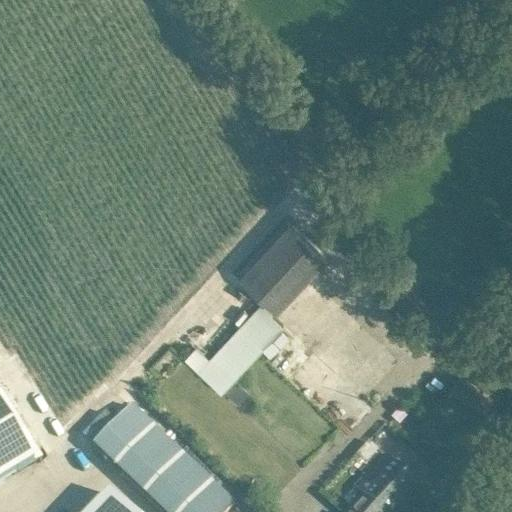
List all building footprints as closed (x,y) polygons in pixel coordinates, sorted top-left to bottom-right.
[(276,311),(326,257),(288,221),(238,275),(276,311)] [(260,304),(197,371),(220,392),(223,389),(238,403),(248,392),(234,377),(283,325),(260,304)] [(152,326),(126,322),(127,320),(107,317),(104,335),(95,334),(91,359),(125,364),(126,354),(147,357),(152,326)] [(481,416),(492,399),(458,378),(447,395),(481,416)] [(0,484),(42,458),(1,390),(0,390),(0,484)] [(131,407),(92,448),(159,511),(227,511),(234,505),(131,407)] [(351,511),(394,511),(418,487),(384,456),(355,488),(361,494),(350,505),(354,509),(351,511)] [(127,511),(109,495),(92,511),(127,511)]
